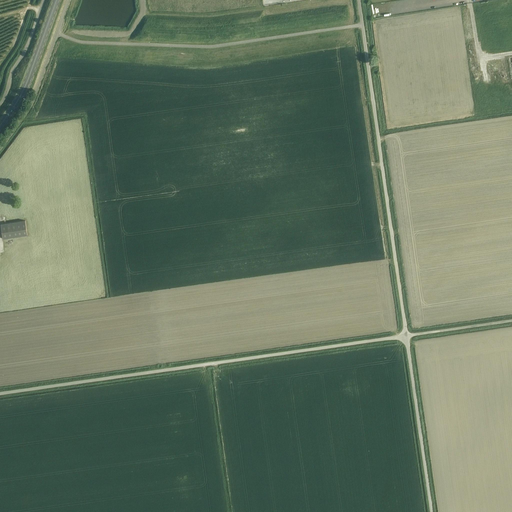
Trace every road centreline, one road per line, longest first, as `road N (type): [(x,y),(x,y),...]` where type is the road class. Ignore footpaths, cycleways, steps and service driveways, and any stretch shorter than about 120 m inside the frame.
road 1 (unclassified): [(0,393),(405,336)]
road 2 (unclassified): [(405,336),(357,0)]
road 3 (unclassified): [(430,511),(405,336)]
road 4 (secondary): [(0,125),(23,90),(56,0)]
